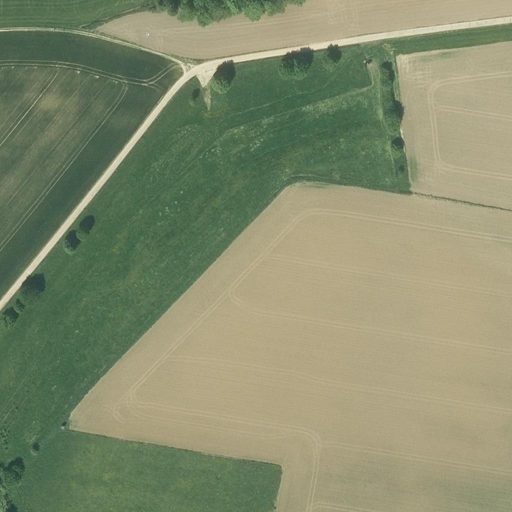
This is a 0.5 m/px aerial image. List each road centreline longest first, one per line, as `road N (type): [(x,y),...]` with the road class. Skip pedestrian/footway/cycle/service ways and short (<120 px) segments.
road 1 (unclassified): [(511,19),(200,67)]
road 2 (unclassified): [(0,305),(176,86),(200,67)]
